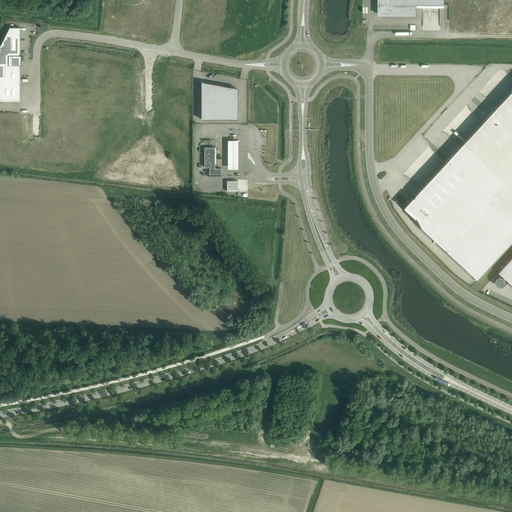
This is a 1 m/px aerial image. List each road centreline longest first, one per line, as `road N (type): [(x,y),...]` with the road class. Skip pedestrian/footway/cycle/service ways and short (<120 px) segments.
road 1 (secondary): [(0,413),(212,362),(329,309)]
road 2 (unclassified): [(364,65),(371,175),(394,229),(455,287),(511,317)]
road 3 (unclassified): [(174,52),(43,35),(36,45),(36,112)]
road 4 (tertiary): [(337,278),(304,185),(302,84)]
road 5 (secondary): [(359,318),(414,364),(460,385)]
road 6 (secondary): [(460,385),(416,358),(367,310)]
